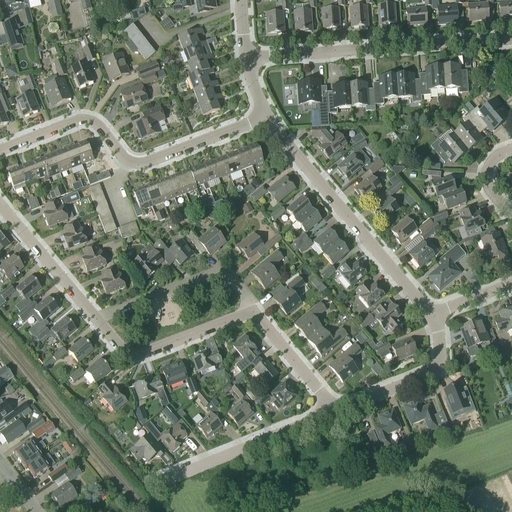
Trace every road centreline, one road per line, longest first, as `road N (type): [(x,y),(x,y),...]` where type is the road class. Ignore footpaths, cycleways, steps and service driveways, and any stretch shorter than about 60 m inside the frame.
road 1 (residential): [(265,116),(140,164),(85,121),(0,150)]
road 2 (residential): [(511,42),(244,59)]
road 3 (residential): [(432,317),(265,116)]
road 4 (residential): [(149,490),(336,412)]
road 5 (residential): [(252,310),(231,279),(213,273),(95,318)]
road 6 (residential): [(95,318),(120,347),(142,353),(252,310)]
road 7 (residential): [(336,412),(433,371),(439,349),(432,317)]
road 8 (residential): [(0,205),(95,318)]
road 9 (residential): [(336,412),(252,310)]
